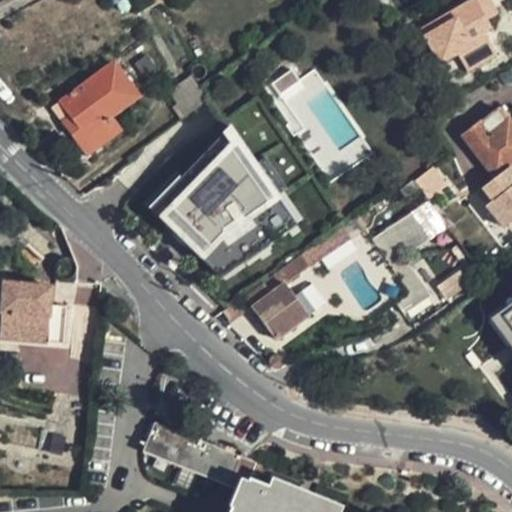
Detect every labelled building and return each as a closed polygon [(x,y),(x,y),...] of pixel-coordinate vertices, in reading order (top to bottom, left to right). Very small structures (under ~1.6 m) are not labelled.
[(487,21),(474,0),(472,0),(420,32),(452,83),(493,58),(481,38),(493,31),(487,21)] [(489,0),(474,0),(487,21),(498,14),(489,0)] [(115,61),(58,100),(49,107),(82,154),(118,129),(109,116),(138,95),(115,61)] [(301,83),(293,71),(281,80),(289,91),(301,83)] [(184,115),(205,99),(188,76),(167,91),(184,115)] [(289,91),(281,80),(274,84),(286,102),(305,89),(301,83),(289,91)] [(494,177),(485,183),(495,196),(486,203),(505,227),(511,221),(511,171),(508,166),(511,162),(511,130),(495,109),(462,135),(494,177)] [(177,174),(184,181),(208,164),(203,156),(218,140),(222,147),(233,139),(219,120),(210,129),(214,135),(177,174)] [(222,147),(218,140),(203,156),(208,164),(175,187),(170,182),(152,200),(165,212),(157,220),(169,232),(183,245),(195,257),(203,248),(220,265),(260,236),(265,244),(284,231),(261,198),(270,191),(233,139),(222,147)] [(435,174),(431,168),(413,180),(418,187),(428,200),(445,188),(435,174)] [(139,203),(157,220),(165,212),(152,200),(170,182),(175,187),(184,181),(172,169),(139,203)] [(293,224),(270,191),(261,198),(284,231),(293,224)] [(429,233),(413,207),(372,233),(409,290),(396,298),(404,310),(431,292),(404,251),(429,233)] [(46,259),(51,263),(62,250),(28,220),(16,234),(27,243),(46,259)] [(321,237),(314,243),(322,254),(347,235),(340,225),(321,237)] [(183,245),(169,232),(168,233),(172,240),(176,243),(182,246),(183,245)] [(203,248),(195,257),(218,279),(266,245),(265,244),(260,236),(220,265),(203,248)] [(46,259),(27,243),(16,255),(35,271),(46,259)] [(322,254),(314,243),(306,249),(300,254),(308,265),(322,254)] [(275,336),(306,312),(299,303),(304,300),(296,290),(292,293),(284,283),(308,265),(300,254),(290,261),(264,281),(243,296),(251,305),(275,336)] [(50,283),(3,279),(0,312),(0,335),(46,340),(49,302),(50,283)] [(237,301),(225,309),(232,318),(243,310),(237,301)] [(65,303),(49,302),(46,340),(62,341),(65,303)] [(511,310),(502,317),(511,329),(511,310)] [(267,488),(248,481),(254,463),(153,423),(142,452),(235,490),(227,511),(341,511),(343,509),(270,478),(267,488)]
